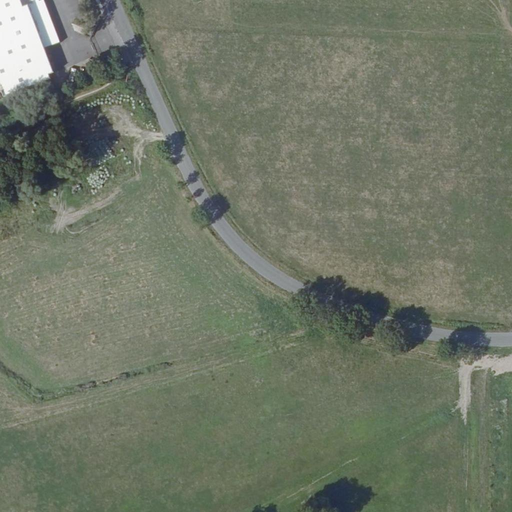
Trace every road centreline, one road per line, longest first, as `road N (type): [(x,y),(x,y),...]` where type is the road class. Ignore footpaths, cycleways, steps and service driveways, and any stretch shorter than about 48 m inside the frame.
road 1 (tertiary): [(511,338),(431,334),(378,321),(250,260),(191,182),(112,0)]
road 2 (track): [(485,511),(476,375),(484,338)]
